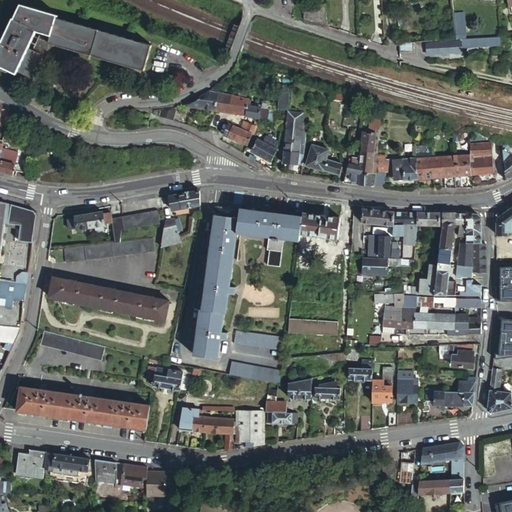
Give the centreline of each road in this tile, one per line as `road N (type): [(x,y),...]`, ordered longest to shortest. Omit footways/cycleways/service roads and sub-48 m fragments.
road 1 (residential): [(476,426),(214,464),(0,429)]
road 2 (tertiary): [(227,175),(340,193),(486,199)]
road 3 (residential): [(87,135),(110,103),(170,98),(223,71),(247,21),(247,0)]
road 4 (residential): [(476,426),(490,295),(486,199)]
road 5 (unclassified): [(47,193),(27,330),(0,390)]
road 6 (tertiary): [(47,193),(227,175)]
road 7 (residential): [(87,135),(165,135),(212,156),(227,175)]
